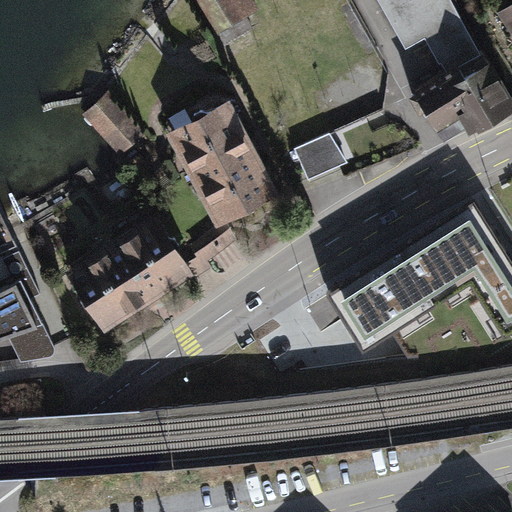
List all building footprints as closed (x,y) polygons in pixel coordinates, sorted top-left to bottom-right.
[(198,0),(217,36),(261,14),(253,0),(198,0)] [(483,60),(450,0),(382,0),(380,1),(410,57),(431,46),(448,79),(483,60)] [(511,2),(493,16),(511,42),(511,2)] [(372,69),(343,13),(291,40),(320,96),(372,69)] [(511,120),(511,107),(493,71),(421,108),(440,145),(467,132),(472,142),(511,120)] [(278,208),(228,114),(177,141),(226,235),(278,208)] [(310,183),(348,165),(333,133),(295,150),(310,183)] [(364,354),(474,284),(507,336),(511,332),(511,237),(482,191),(324,292),(364,354)] [(199,287),(162,229),(74,285),(111,343),(199,287)] [(12,278),(0,283),(0,333),(6,331),(20,360),(50,355),(53,352),(54,348),(28,297),(38,292),(17,250),(2,257),(12,278)]
